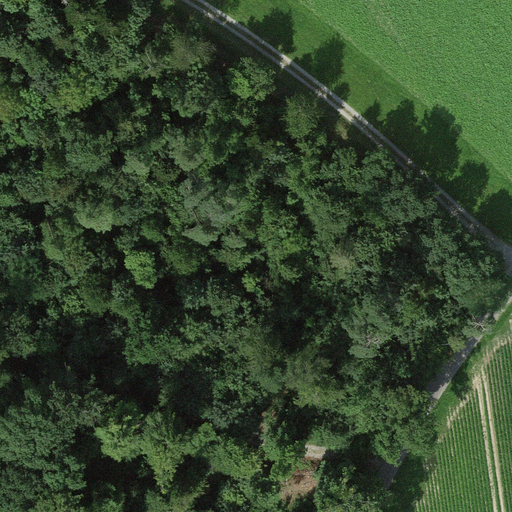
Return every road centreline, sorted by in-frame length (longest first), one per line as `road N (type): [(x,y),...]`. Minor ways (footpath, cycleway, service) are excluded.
road 1 (track): [(185,0),(341,110),(511,263)]
road 2 (track): [(387,470),(359,457),(284,449),(0,352)]
road 3 (unclassified): [(371,511),(387,470),(511,297)]
